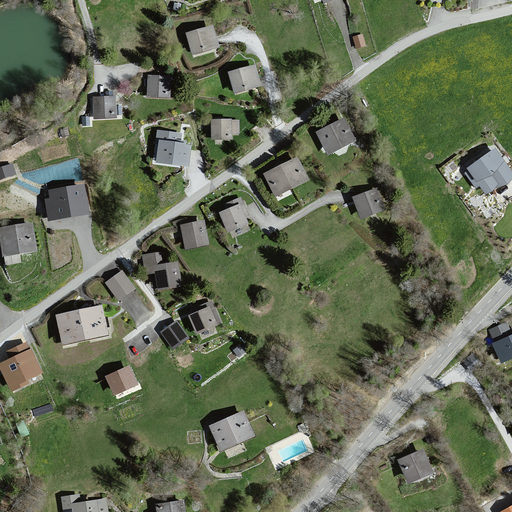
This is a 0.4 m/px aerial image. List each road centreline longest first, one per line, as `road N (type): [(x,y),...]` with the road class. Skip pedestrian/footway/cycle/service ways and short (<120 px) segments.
road 1 (residential): [(0,336),(397,41),(511,5)]
road 2 (tertiary): [(304,511),(511,281)]
road 3 (unknown): [(110,255),(156,313),(118,347)]
